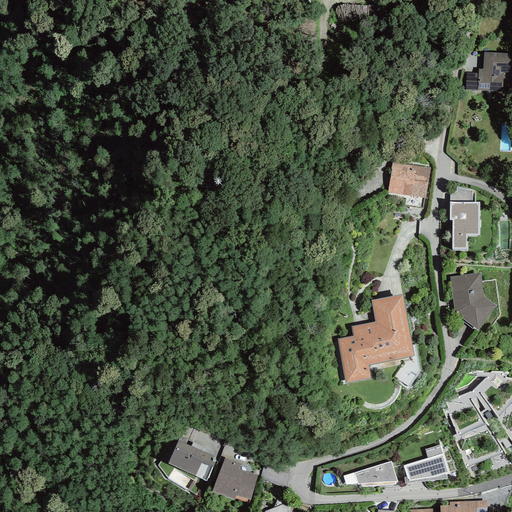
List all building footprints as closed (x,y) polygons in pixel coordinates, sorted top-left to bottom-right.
[(479,73),(464,73),(465,94),(503,94),(502,73),(511,73),(511,54),(479,55),(479,73)] [(427,171),(386,166),(382,196),(424,201),(427,171)] [(476,193),(452,188),(446,197),(447,250),(463,249),(463,239),(477,237),(476,193)] [(478,275),(447,278),(452,312),(474,332),(493,306),(481,296),(478,275)] [(348,333),(331,337),(339,377),(363,373),(361,360),(409,352),(398,293),(366,298),(370,319),(346,323),(348,333)] [(511,376),(504,374),(481,393),(511,441),(511,376)] [(511,461),(470,396),(443,405),(469,477),(511,462),(511,461)] [(212,456),(171,438),(161,461),(202,479),(212,456)] [(427,459),(401,465),(406,482),(451,478),(439,445),(424,449),(427,459)] [(257,473),(223,457),(209,486),(244,502),(257,473)] [(389,457),(345,470),(351,486),(398,485),(389,457)] [(436,511),(481,511),(481,502),(436,504),(436,511)]
